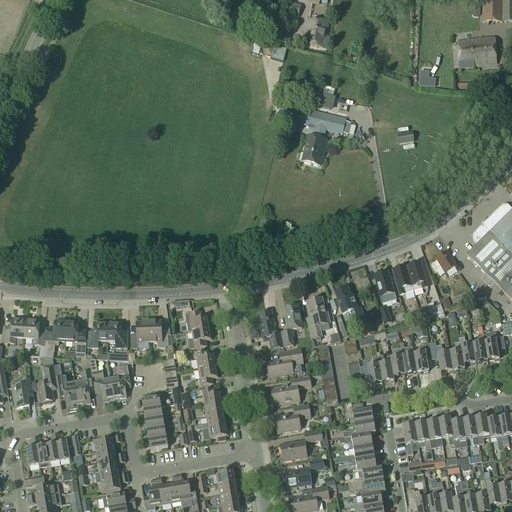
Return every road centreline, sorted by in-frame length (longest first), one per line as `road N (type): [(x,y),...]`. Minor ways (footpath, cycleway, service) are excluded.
road 1 (tertiary): [(231,282),(325,269),(409,242),(511,161)]
road 2 (residential): [(511,394),(474,402),(430,388),(383,396),(402,511)]
road 3 (tertiary): [(0,290),(84,294),(231,282)]
road 4 (residential): [(8,427),(123,414),(132,472)]
road 5 (residential): [(231,282),(258,450)]
road 6 (secondary): [(0,123),(59,0)]
road 7 (residential): [(132,472),(258,450)]
